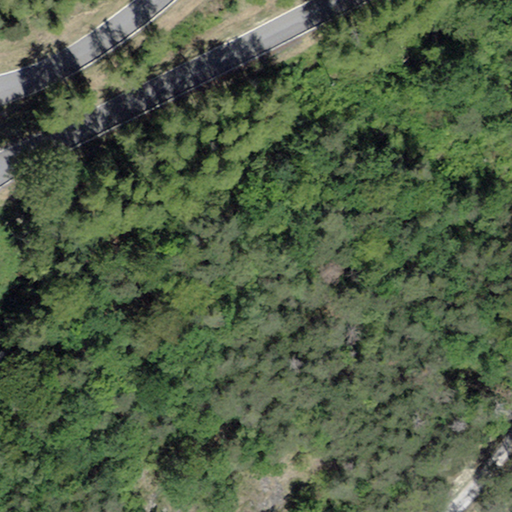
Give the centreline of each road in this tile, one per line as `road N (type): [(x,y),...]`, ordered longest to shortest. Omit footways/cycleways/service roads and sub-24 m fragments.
road 1 (unclassified): [(0,170),(340,0)]
road 2 (unclassified): [(154,0),(79,55),(0,87)]
